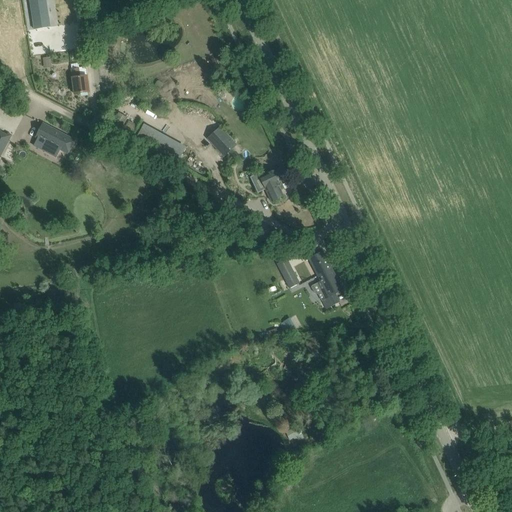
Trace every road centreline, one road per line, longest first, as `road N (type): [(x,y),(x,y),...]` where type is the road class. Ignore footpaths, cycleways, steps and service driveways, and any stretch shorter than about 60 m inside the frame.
road 1 (unclassified): [(344,222),(315,234),(285,230),(0,78)]
road 2 (secondary): [(344,222),(241,0)]
road 3 (secondary): [(444,437),(344,222)]
